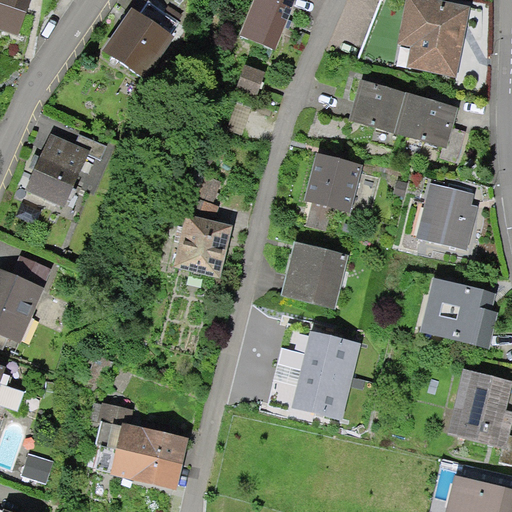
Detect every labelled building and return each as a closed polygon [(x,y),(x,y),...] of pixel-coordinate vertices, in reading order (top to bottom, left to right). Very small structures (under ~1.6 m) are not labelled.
[(0,0),(0,29),(18,35),(29,0),(0,0)] [(277,51),(296,0),(254,0),(240,37),(277,51)] [(455,77),(471,6),(442,0),(405,0),(397,42),(412,46),(406,67),(455,77)] [(103,50),(146,79),(175,36),(132,7),(103,50)] [(240,93),(255,100),(265,78),(249,71),(240,93)] [(356,124),(403,135),(412,95),(365,85),(356,124)] [(461,106),(412,95),(403,135),(452,146),(461,106)] [(235,131),(260,138),(266,116),(241,109),(235,131)] [(23,189),(64,206),(90,150),(50,133),(23,189)] [(362,166),(322,157),(311,206),(351,215),(362,166)] [(200,175),(194,198),(215,204),(221,180),(200,175)] [(424,242),(466,252),(479,196),(436,186),(424,242)] [(194,198),(191,214),(216,220),(219,204),(215,204),(194,198)] [(191,214),(185,213),(173,267),(220,278),(233,224),(216,220),(191,214)] [(347,256),(301,246),(289,301),(334,311),(347,256)] [(20,255),(12,273),(44,288),(52,269),(20,255)] [(0,334),(20,343),(44,288),(12,273),(0,268),(0,334)] [(500,294),(442,281),(430,333),(488,346),(500,294)] [(361,344),(310,331),(305,353),(281,348),(277,364),(351,383),(361,344)] [(351,383),(277,364),(273,380),(297,386),(291,408),(342,419),(351,383)] [(0,406),(4,408),(15,370),(0,365),(0,406)] [(511,400),(511,385),(466,376),(452,438),(501,449),(511,400)] [(116,445),(183,460),(189,434),(130,420),(131,409),(102,402),(99,418),(122,425),(116,445)] [(110,472),(177,488),(183,461),(117,446),(110,472)] [(21,475),(46,484),(53,462),(28,453),(21,475)] [(511,511),(511,492),(458,480),(451,511),(511,511)]
